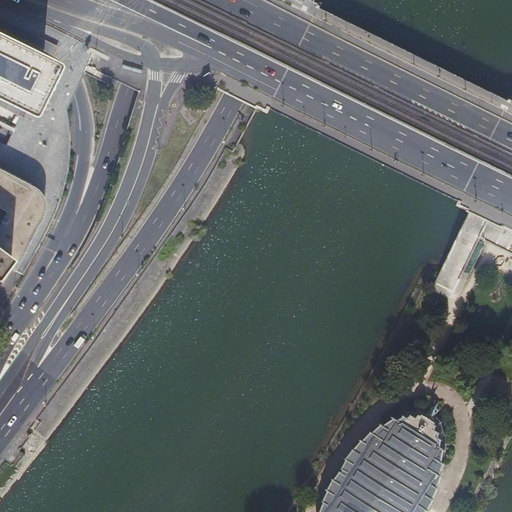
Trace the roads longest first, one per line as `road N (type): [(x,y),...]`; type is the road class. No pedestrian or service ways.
road 1 (primary): [(0,436),(167,209),(285,0)]
road 2 (primary): [(14,0),(133,40),(151,56),(155,75),(115,213),(0,387)]
road 3 (trunk): [(227,56),(511,198)]
road 4 (trunk): [(511,133),(291,22)]
road 5 (motorway): [(13,0),(56,35),(75,75),(85,125),(78,219)]
road 6 (primary): [(161,0),(78,219)]
road 7 (primary): [(66,0),(227,56)]
road 8 (primary): [(78,219),(0,350)]
